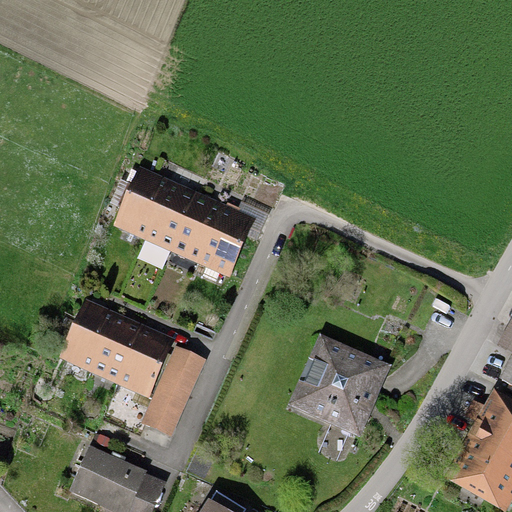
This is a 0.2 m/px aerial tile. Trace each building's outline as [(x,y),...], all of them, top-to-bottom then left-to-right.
[(120,228),(144,239),(168,186),(143,175),(120,228)] [(144,239),(171,250),(194,198),(168,186),(144,239)] [(171,250),(196,262),(220,210),(194,198),(171,250)] [(256,226),(220,210),(196,262),(232,278),(256,226)] [(91,369),(113,319),(86,309),(65,360),(91,369)] [(118,381),(140,330),(113,319),(91,369),(118,381)] [(140,330),(118,381),(147,393),(168,342),(140,330)] [(357,432),(385,371),(323,344),(296,405),(357,432)] [(168,435),(200,364),(176,353),(144,424),(168,435)] [(511,364),(503,380),(511,385),(511,364)] [(511,497),(511,407),(501,402),(458,483),(506,508),(511,497)] [(130,511),(146,478),(91,452),(71,495),(107,511),(130,511)]
